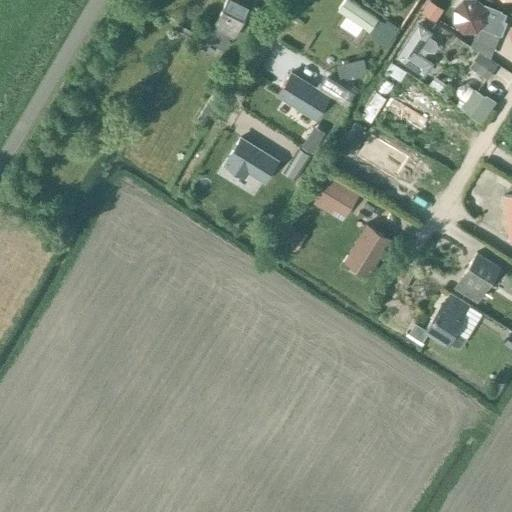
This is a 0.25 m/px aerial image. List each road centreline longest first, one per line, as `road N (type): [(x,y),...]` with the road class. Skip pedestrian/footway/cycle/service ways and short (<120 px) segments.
road 1 (residential): [(393,293),(511,107)]
road 2 (unclassified): [(0,177),(104,0)]
road 3 (residential): [(191,165),(296,0)]
